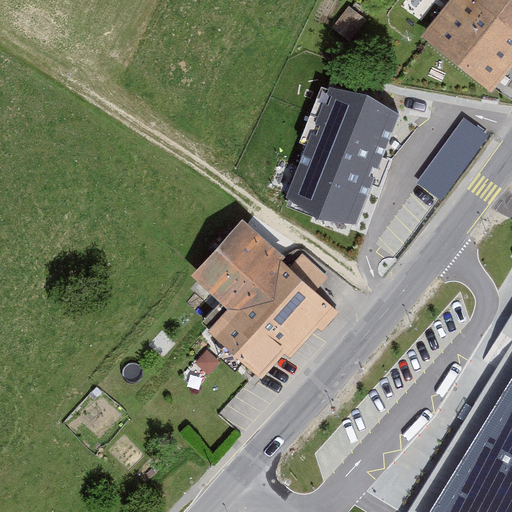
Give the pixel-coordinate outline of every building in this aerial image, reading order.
[(496,97),(511,71),(511,0),(447,0),(419,37),(496,97)] [(402,105),(319,76),(275,201),(358,230),(402,105)] [(465,115),(418,179),(443,198),(490,133),(465,115)] [(223,309),(202,329),(262,383),(320,325),(328,331),(338,316),(279,261),(285,255),(239,219),(185,281),(223,309)] [(511,511),(511,316),(502,333),(511,339),(511,346),(405,511),(511,511)]
